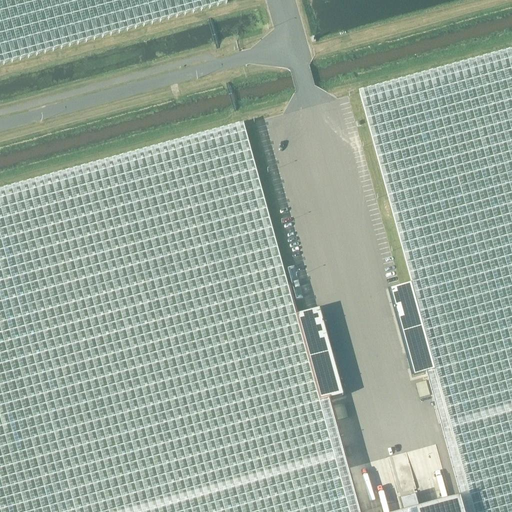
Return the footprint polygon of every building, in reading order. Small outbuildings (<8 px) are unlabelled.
[(0,0),(0,64),(226,3),(224,0),(0,0)] [(511,511),(511,51),(359,94),(412,285),(434,372),(426,374),(461,500),(464,511),(511,511)] [(275,118),(264,119),(264,130),(275,130),(275,118)] [(0,191),(0,511),(359,511),(329,401),(319,403),(296,317),(244,125),(0,191)] [(249,135),(251,142),(264,138),(262,131),(249,135)] [(307,281),(317,278),(316,272),(305,275),(307,281)] [(412,285),(388,291),(412,378),(426,374),(434,372),(412,285)] [(318,299),(316,291),(303,294),(305,302),(318,299)] [(322,310),(324,316),(336,312),(334,306),(322,310)] [(320,310),(296,317),(319,403),(329,401),(343,397),(320,310)] [(356,388),(344,390),(345,401),(357,399),(356,388)] [(403,511),(464,511),(461,500),(420,511),(416,496),(400,500),(403,511)]
